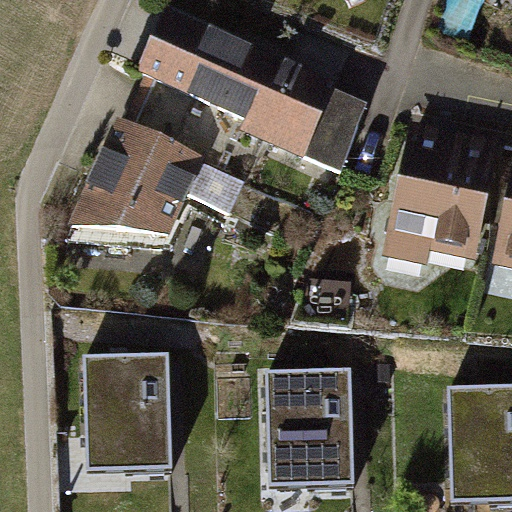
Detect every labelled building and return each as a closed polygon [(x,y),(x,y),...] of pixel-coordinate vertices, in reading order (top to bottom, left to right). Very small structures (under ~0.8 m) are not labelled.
[(338,81),(176,12),(145,84),(307,152),(338,81)] [(215,155),(126,121),(81,230),(186,232),(215,155)] [(490,157),(405,135),(378,243),(462,264),(490,157)] [(511,179),(490,269),(511,274),(511,179)] [(182,366),(94,369),(98,483),(186,480),(182,366)] [(361,374),(276,378),(281,490),(366,486),(361,374)] [(511,385),(456,388),(462,500),(511,497),(511,385)]
